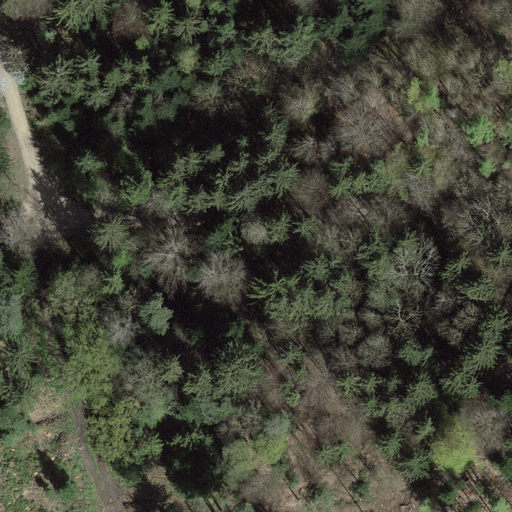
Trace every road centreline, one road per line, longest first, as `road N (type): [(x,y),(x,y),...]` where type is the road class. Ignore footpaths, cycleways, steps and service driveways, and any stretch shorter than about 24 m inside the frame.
road 1 (track): [(0,226),(391,204),(511,212)]
road 2 (track): [(36,223),(0,70)]
